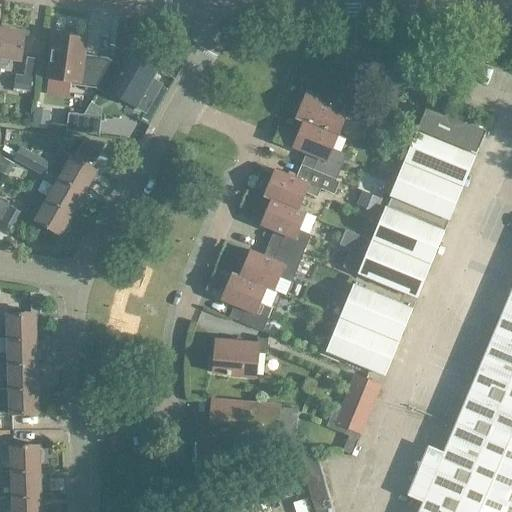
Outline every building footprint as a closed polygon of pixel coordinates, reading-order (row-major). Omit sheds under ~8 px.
[(0,28),(0,66),(7,68),(8,59),(21,61),(25,32),(0,28)] [(98,90),(114,62),(106,58),(83,55),(85,39),(55,35),(49,78),(71,81),(70,85),(96,88),(98,90)] [(504,76),(508,65),(470,51),(466,62),(504,76)] [(122,67),(114,62),(98,90),(113,98),(115,95),(135,106),(156,68),(129,53),(122,67)] [(27,58),(24,78),(32,79),(36,80),(38,60),(27,58)] [(32,79),(24,78),(15,77),(14,91),(30,93),(32,79)] [(303,122),(337,136),(347,110),(306,93),(301,106),(298,105),(294,114),(297,116),(296,119),(303,122)] [(477,154),(487,131),(483,130),(428,106),(418,129),(477,154)] [(100,118),(68,113),(66,131),(98,135),(100,118)] [(331,149),(337,136),(303,122),(302,126),(299,124),(295,134),(298,135),(293,148),(317,158),(312,171),(335,181),(346,155),(331,149)] [(404,164),(463,188),(477,154),(418,129),(404,164)] [(28,168),(35,156),(20,147),(13,160),(28,168)] [(46,170),(60,178),(61,177),(85,190),(97,168),(73,154),(70,161),(56,153),(46,170)] [(49,164),(35,156),(28,168),(42,176),(49,164)] [(463,188),(404,164),(391,196),(450,220),(463,188)] [(335,181),(312,171),(306,184),(275,171),(269,184),(266,183),(262,192),(265,194),(264,197),(271,200),(297,210),(304,193),(316,198),(320,190),(334,196),(339,182),(335,181)] [(73,212),(85,190),(61,177),(60,178),(49,198),(73,212)] [(366,201),(373,186),(356,178),(349,194),(366,201)] [(73,212),(49,198),(36,221),(60,234),(73,212)] [(305,213),(297,210),(271,200),(270,203),(267,202),(263,212),(266,213),(261,226),(283,235),(278,248),(301,258),(310,236),(297,230),(305,213)] [(14,228),(22,213),(10,207),(2,221),(14,228)] [(372,241),(431,266),(445,231),(386,207),(372,241)] [(431,266),(372,241),(358,273),(418,298),(431,266)] [(241,274),(239,277),(265,288),(265,289),(272,292),(278,278),(291,283),(301,258),(278,248),(272,261),(250,252),(245,264),(242,263),(238,273),(241,274)] [(259,303),(265,289),(265,288),(239,277),(232,274),(230,278),(227,276),(223,286),(226,287),(221,300),(243,309),(238,323),(262,333),(267,319),(272,308),(259,303)] [(339,319),(399,343),(413,309),(354,285),(339,319)] [(422,503),(417,511),(511,511),(511,285),(454,426),(422,503)] [(7,339),(35,339),(35,313),(7,314),(7,339)] [(399,343),(339,319),(326,351),(385,376),(399,343)] [(35,339),(7,339),(8,364),(36,364),(35,339)] [(226,375),(226,376),(254,378),(256,354),(266,355),(267,340),(257,339),(256,345),(216,341),(214,359),(211,359),(210,373),(226,375)] [(36,364),(8,364),(8,389),(36,388),(36,364)] [(355,375),(335,423),(361,434),(378,394),(381,386),(355,375)] [(36,388),(8,389),(9,415),(37,414),(36,388)] [(298,410),(277,408),(277,407),(212,402),(209,436),(224,437),(247,450),(248,439),(275,441),(275,437),(296,439),(298,410)] [(10,447),(10,472),(39,471),(38,446),(10,447)] [(316,511),(333,511),(322,474),(316,454),(314,453),(299,452),(316,511)] [(0,497),(11,498),(39,497),(39,471),(10,472),(0,472),(0,497)] [(11,511),(39,511),(39,497),(11,498),(11,511)]
